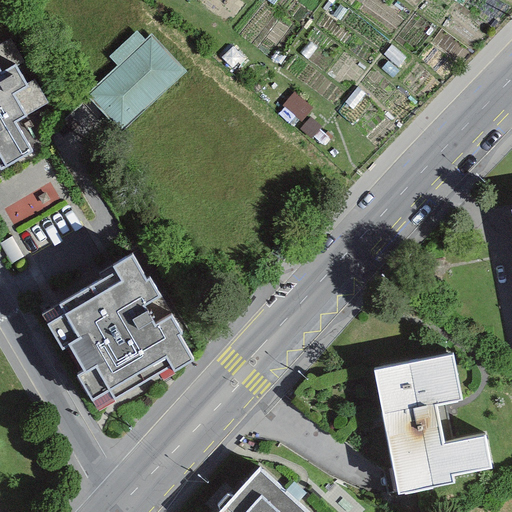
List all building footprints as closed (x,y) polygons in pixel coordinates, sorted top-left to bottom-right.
[(187,73),(153,37),(147,43),(138,34),(113,57),(121,66),(89,96),(123,132),(187,73)] [(0,166),(3,172),(39,151),(22,121),(33,115),(21,93),(32,86),(19,63),(7,70),(0,58),(0,166)] [(151,276),(136,249),(115,260),(120,268),(62,300),(68,311),(50,320),(65,349),(77,343),(89,366),(83,372),(98,398),(115,389),(119,397),(178,364),(181,370),(199,360),(185,336),(188,334),(176,312),(164,319),(155,302),(166,295),(155,274),(151,276)] [(440,401),(467,396),(458,351),(378,366),(400,480),(402,491),(459,480),(458,472),(496,464),(490,433),(448,441),(442,409),(440,401)] [(306,511),(292,499),(259,468),(217,511),(306,511)]
